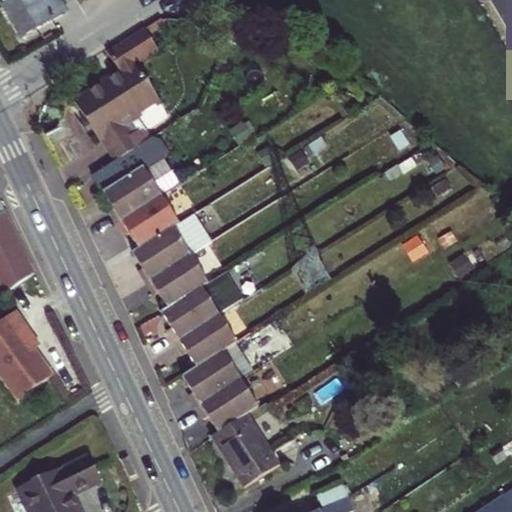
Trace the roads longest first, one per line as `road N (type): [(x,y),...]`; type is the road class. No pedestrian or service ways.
road 1 (secondary): [(0,128),(181,511)]
road 2 (residential): [(0,87),(149,0)]
